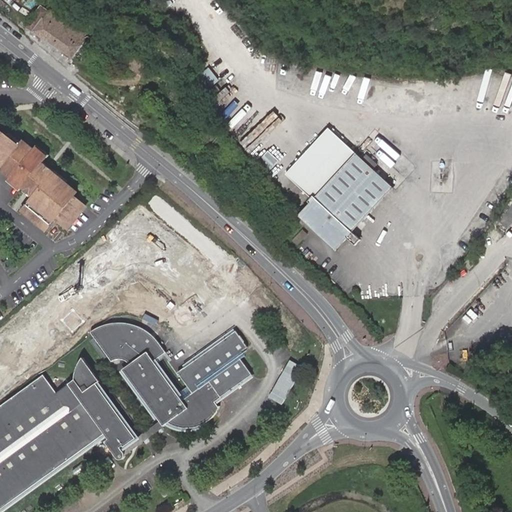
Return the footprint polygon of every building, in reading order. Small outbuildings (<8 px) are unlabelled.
[(74,58),(88,37),(43,4),(41,4),(34,0),(26,0),(25,3),(36,11),(28,25),(74,58)] [(123,62),(129,53),(104,43),(102,47),(123,62)] [(143,75),(152,62),(129,53),(123,62),(143,75)] [(217,81),(208,70),(200,77),(209,87),(217,81)] [(0,165),(1,164),(12,173),(9,175),(21,186),(30,175),(33,177),(39,170),(37,168),(43,160),(47,156),(36,147),(35,148),(31,144),(30,146),(25,142),(26,140),(24,138),(21,141),(18,145),(7,135),(8,134),(0,126),(0,165)] [(10,131),(8,134),(7,135),(18,145),(21,141),(10,131)] [(39,143),(36,147),(47,156),(50,153),(39,143)] [(353,232),(394,188),(356,154),(315,198),(313,196),(308,202),(310,203),(299,215),(336,250),(347,238),(355,246),(361,240),(353,232)] [(50,166),(43,160),(37,168),(39,170),(33,177),(30,175),(21,186),(20,187),(29,194),(32,197),(53,172),(55,170),(50,166)] [(56,169),(55,170),(53,172),(65,182),(66,181),(68,179),(56,169)] [(65,182),(53,172),(32,197),(21,208),(28,214),(32,210),(43,219),(38,223),(45,229),(55,218),(64,226),(74,215),(84,204),(73,195),(77,190),(74,188),(73,189),(68,185),(69,184),(66,181),(65,182)] [(20,187),(21,186),(9,175),(7,179),(18,189),(20,187)] [(28,214),(38,223),(43,219),(32,210),(28,214)] [(77,217),(74,215),(64,226),(67,229),(77,217)] [(75,296),(88,289),(81,276),(68,284),(75,296)] [(100,327),(92,330),(112,360),(116,358),(121,357),(125,357),(130,359),(132,363),(126,369),(165,424),(169,422),(172,424),(175,425),(180,427),(186,428),(193,427),(198,426),(203,424),(208,422),(213,418),(218,412),(220,407),(216,401),(253,374),(240,357),(248,350),(248,346),(237,330),(180,371),(194,393),(186,398),(157,359),(166,352),(164,348),(158,339),(147,329),(137,325),(129,323),(121,322),(112,322),(105,324),(100,327)] [(140,437),(84,357),(80,363),(78,370),(77,378),(58,392),(45,375),(0,407),(0,509),(105,433),(110,440),(106,441),(119,458),(122,458),(125,456),(126,454),(122,447),(125,445),(140,437)]
